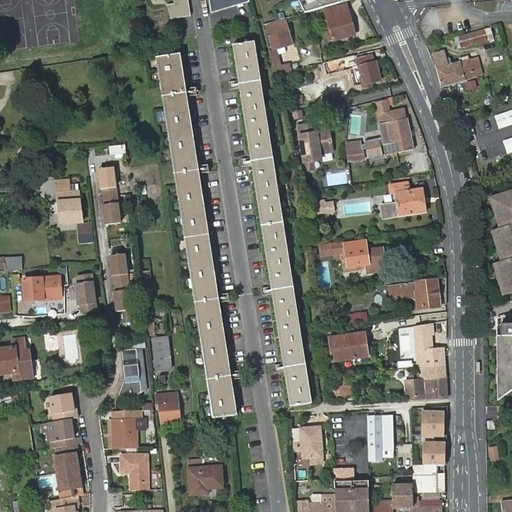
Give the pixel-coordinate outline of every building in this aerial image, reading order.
[(173,0),(174,4),(168,5),(171,19),(190,16),(187,0),(173,0)] [(209,0),(211,12),(249,2),(248,0),(209,0)] [(297,0),(304,14),(340,3),(338,0),(297,0)] [(328,20),(334,40),(354,34),(346,4),(325,11),(328,20)] [(328,42),(334,40),(328,20),(323,21),(328,42)] [(267,27),(272,50),(284,46),(291,44),(285,21),(267,27)] [(490,30),(478,33),(480,41),(492,38),(490,30)] [(480,41),(478,33),(455,39),(458,47),(480,41)] [(236,45),(293,405),(312,402),(254,42),(236,45)] [(290,406),(293,405),(236,45),(232,46),(238,80),(239,88),(250,158),(251,165),(271,286),(272,294),(283,364),(284,371),(290,406)] [(269,50),(274,67),(281,65),(279,55),(286,53),(284,46),(272,50),(269,50)] [(433,54),(436,66),(452,62),(451,58),(447,59),(444,50),(433,54)] [(233,415),(176,54),(156,58),(213,418),(233,415)] [(180,54),(176,54),(233,415),(237,414),(232,379),(230,371),(219,302),(218,294),(199,173),(198,167),(186,96),(185,88),(180,54)] [(354,58),(354,56),(335,60),(336,67),(349,64),(355,87),(360,85),(372,83),(379,81),(375,61),(373,61),(371,55),(354,58)] [(454,73),(456,84),(466,81),(466,79),(474,78),(473,73),(482,70),(479,58),(471,60),(470,59),(469,59),(468,56),(461,58),(462,61),(461,61),(461,60),(452,62),(455,73),(454,73)] [(274,67),(276,75),(292,71),(290,62),(281,65),(274,67)] [(441,87),(445,87),(456,84),(454,73),(455,73),(452,62),(436,66),(436,68),(441,87)] [(230,90),(239,88),(238,80),(229,82),(230,90)] [(193,87),(185,88),(186,96),(195,95),(193,87)] [(408,118),(406,108),(390,112),(387,99),(378,101),(381,113),(378,114),(384,146),(385,146),(387,156),(414,150),(412,140),(413,140),(408,118)] [(285,123),(302,119),(300,110),(284,114),(285,123)] [(511,111),(496,117),(500,129),(511,125),(511,111)] [(468,114),(459,117),(466,140),(467,140),(476,137),(468,114)] [(310,133),(308,124),(296,126),(303,163),(309,161),(314,161),(319,153),(331,151),(326,126),(318,128),(318,132),(315,133),(310,133)] [(380,138),(365,141),(368,157),(384,154),(380,138)] [(362,141),(346,143),(347,150),(363,148),(362,141)] [(126,144),(110,146),(111,155),(127,153),(126,144)] [(347,150),(348,161),(364,159),(363,148),(347,150)] [(368,158),(370,167),(384,164),(382,156),(368,158)] [(242,166),(251,165),(250,158),(241,159),(242,166)] [(206,165),(198,167),(199,173),(207,173),(206,165)] [(103,189),(105,205),(103,205),(106,224),(120,223),(113,167),(99,169),(102,189),(103,189)] [(408,183),(389,185),(390,194),(396,193),(397,198),(394,198),(395,202),(381,204),(383,218),(397,216),(397,214),(399,214),(399,216),(425,213),(422,189),(409,191),(408,183)] [(78,190),(58,192),(61,224),(78,223),(80,243),(92,242),(90,222),(81,223),(78,190)] [(511,191),(494,197),(504,228),(511,225),(511,191)] [(310,201),(311,213),(334,210),(332,200),(324,201),(324,199),(310,201)] [(511,225),(504,228),(496,230),(505,259),(506,261),(511,259),(511,225)] [(120,226),(109,226),(109,237),(120,237),(120,226)] [(344,243),(318,246),(320,257),(335,255),(336,262),(341,261),(346,260),(347,267),(365,264),(366,269),(366,274),(386,271),(382,249),(366,251),(365,242),(345,245),(344,243)] [(114,276),(116,292),(114,292),(117,312),(132,310),(129,290),(128,290),(126,275),(127,275),(125,254),(110,256),(112,276),(114,276)] [(20,257),(0,258),(0,269),(21,268),(20,257)] [(495,265),(505,295),(511,292),(511,259),(506,261),(495,265)] [(341,261),(343,272),(366,269),(365,264),(347,267),(346,260),(341,261)] [(92,274),(78,276),(79,284),(76,284),(77,292),(79,292),(80,296),(78,296),(79,304),(81,304),(82,311),(97,309),(92,274)] [(23,280),(25,300),(60,298),(59,277),(23,280)] [(418,303),(418,309),(439,306),(436,280),(388,287),(390,301),(412,298),(418,303)] [(272,294),(271,286),(262,287),(263,296),(272,294)] [(226,293),(218,294),(219,302),(227,301),(226,293)] [(0,296),(0,313),(11,312),(10,296),(0,296)] [(349,315),(350,325),(366,323),(365,313),(349,315)] [(511,313),(505,316),(505,325),(501,325),(501,336),(497,337),(497,345),(501,345),(501,367),(497,367),(498,402),(511,391),(511,313)] [(102,320),(78,323),(79,328),(103,326),(102,320)] [(331,339),(334,361),(367,356),(363,334),(331,339)] [(151,339),(156,372),(172,370),(168,336),(151,339)] [(0,349),(0,374),(12,373),(13,380),(33,378),(29,350),(25,351),(24,338),(12,340),(13,347),(0,349)] [(146,349),(145,338),(130,339),(131,350),(122,351),(126,382),(123,383),(120,393),(140,391),(136,350),(146,349)] [(420,366),(423,365),(445,364),(444,349),(418,350),(419,366),(420,366)] [(275,372),(284,371),(283,364),(274,365),(275,372)] [(423,365),(425,379),(445,377),(445,364),(423,365)] [(239,370),(230,371),(232,379),(240,378),(239,370)] [(352,371),(339,372),(340,386),(328,387),(329,398),(354,397),(352,371)] [(419,379),(406,380),(408,397),(425,396),(425,398),(447,397),(445,377),(425,379),(419,379)] [(17,391),(0,393),(0,406),(5,405),(6,409),(20,407),(17,391)] [(159,404),(161,423),(181,421),(178,392),(155,394),(156,404),(159,404)] [(49,398),(52,413),(73,410),(71,394),(49,398)] [(153,404),(144,404),(145,416),(154,416),(153,404)] [(447,422),(448,409),(412,411),(413,423),(415,423),(447,422)] [(141,411),(115,412),(112,412),(112,419),(113,449),(138,449),(137,419),(141,419),(141,411)] [(371,485),(380,485),(380,477),(381,477),(381,461),(381,459),(381,451),(393,451),(392,416),(369,416),(371,485)] [(74,438),(71,420),(41,425),(42,432),(47,432),(50,449),(55,448),(76,445),(81,444),(80,436),(74,438)] [(411,423),(412,448),(419,448),(419,442),(422,442),(422,439),(426,438),(425,428),(415,428),(415,423),(413,423),(411,423)] [(292,429),(293,451),(302,451),(302,458),(322,457),(320,427),(292,429)] [(402,433),(403,445),(405,446),(405,451),(410,451),(410,433),(402,433)] [(53,456),(56,473),(79,470),(76,452),(77,452),(76,445),(55,448),(56,455),(53,456)] [(497,447),(489,449),(491,462),(499,460),(497,447)] [(393,459),(393,451),(381,451),(381,459),(393,459)] [(130,473),(131,491),(149,491),(148,456),(121,456),(121,473),(130,473)] [(187,460),(191,496),(208,495),(208,490),(223,488),(221,466),(202,467),(202,458),(187,460)] [(444,492),(444,465),(412,466),(412,484),(413,492),(444,492)] [(331,469),(331,479),(332,496),(332,502),(332,511),(360,511),(360,482),(353,483),(353,468),(331,469)] [(62,491),(63,499),(76,497),(83,495),(79,470),(56,473),(59,491),(62,491)] [(369,511),(370,494),(369,485),(369,482),(360,482),(360,511),(369,511)] [(392,511),(393,508),(392,484),(380,485),(371,485),(369,485),(370,494),(369,511),(392,511)] [(413,496),(413,492),(412,484),(392,484),(393,508),(407,508),(413,507),(413,496)] [(332,511),(332,502),(332,496),(325,497),(326,502),(311,502),(311,511),(332,511)] [(441,511),(441,500),(419,500),(419,496),(413,496),(413,507),(407,508),(407,511),(441,511)] [(49,501),(50,511),(78,511),(76,497),(63,499),(49,501)] [(14,502),(15,511),(17,511),(23,511),(22,500),(14,502)] [(307,501),(297,501),(297,511),(305,511),(307,511),(307,501)] [(511,511),(511,501),(503,502),(504,511),(511,511)]
